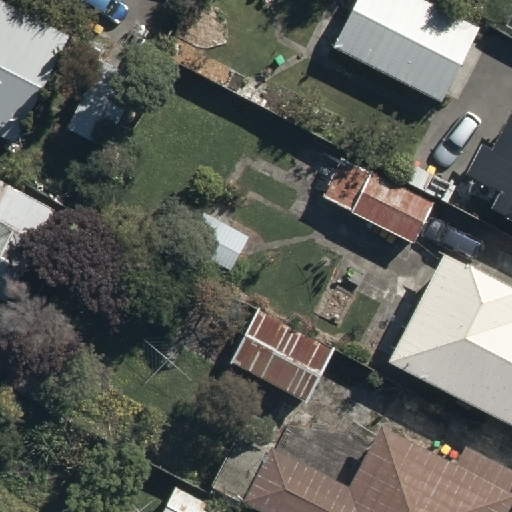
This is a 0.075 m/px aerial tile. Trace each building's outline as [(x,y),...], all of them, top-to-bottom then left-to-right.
[(64,23),(17,0),(0,0),(0,130),(7,134),(64,23)] [(350,0),(332,37),(440,93),(477,22),(434,0),(350,0)] [(142,72),(95,48),(58,117),(106,141),(142,72)] [(490,202),(511,213),(511,102),(510,101),(493,133),(489,140),(484,138),(466,171),(498,187),(490,202)] [(315,194),(407,242),(430,198),(338,151),(315,194)] [(0,289),(8,294),(56,203),(0,173),(0,289)] [(178,238),(231,266),(249,231),(196,204),(178,238)] [(386,354),(511,419),(511,282),(442,246),(386,354)] [(229,359),(298,394),(325,344),(256,308),(229,359)] [(241,498),(268,511),(498,511),(511,486),(511,463),(459,436),(448,457),(378,421),(346,482),(270,442),(241,498)] [(155,511),(231,511),(171,481),(155,511)]
